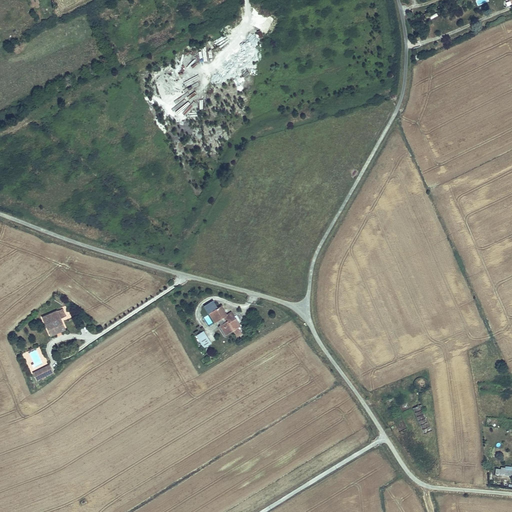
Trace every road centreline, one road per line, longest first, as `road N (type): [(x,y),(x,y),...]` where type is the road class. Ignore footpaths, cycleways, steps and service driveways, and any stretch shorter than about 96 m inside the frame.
road 1 (residential): [(307,297),(317,249),(402,96),(398,0)]
road 2 (residential): [(0,214),(292,305)]
road 3 (residential): [(311,325),(415,479),(511,493)]
